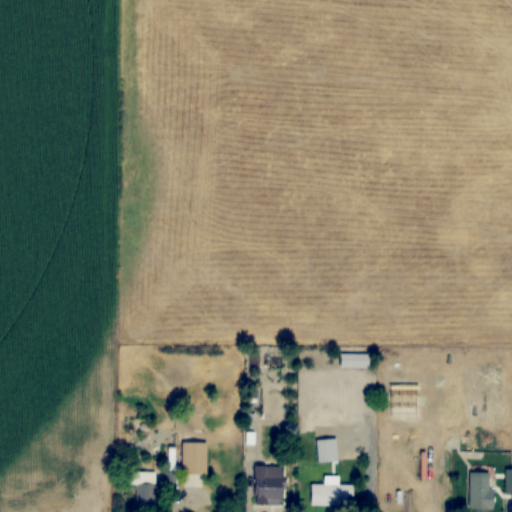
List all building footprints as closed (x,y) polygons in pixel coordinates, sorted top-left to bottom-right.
[(369,353),(340,353),(340,368),(369,368),(369,353)] [(316,439),(317,462),(337,462),(337,438),(316,439)] [(207,473),(207,442),(183,442),(183,473),(207,473)] [(284,466),(254,465),(254,504),(283,504),(284,466)] [(156,472),(135,472),(135,510),(156,510),(156,472)] [(492,473),(469,473),(469,509),(492,509),(492,473)] [(311,484),(311,506),(353,506),(353,484),(311,484)]
